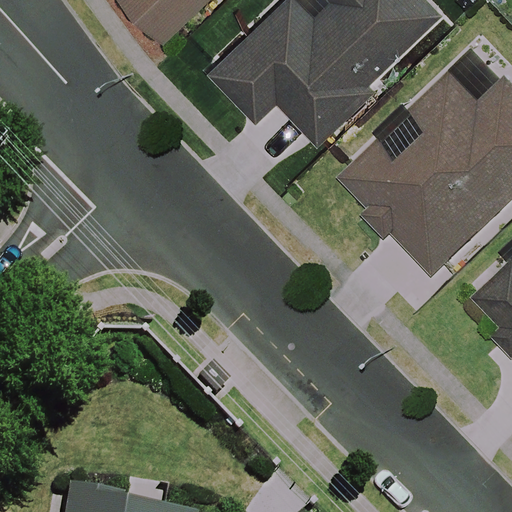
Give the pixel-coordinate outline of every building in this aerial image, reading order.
[(129,0),(168,40),(209,0),(129,0)] [(275,0),(208,66),(263,121),(280,104),(314,138),(402,51),(398,47),(445,0),(275,0)] [(484,94),(453,63),(340,174),(371,205),(365,210),(388,233),(393,227),(437,272),(511,197),(511,75),(507,71),(484,94)] [(511,260),(474,297),(502,326),(496,332),(511,348),(511,260)] [(204,511),(205,508),(57,480),(51,511),(204,511)]
